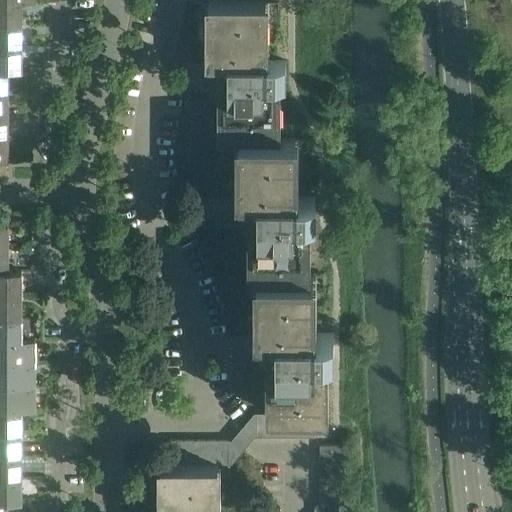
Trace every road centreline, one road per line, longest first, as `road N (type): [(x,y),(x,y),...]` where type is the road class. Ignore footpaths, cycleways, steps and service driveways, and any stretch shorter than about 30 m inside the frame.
road 1 (secondary): [(449,0),(479,511)]
road 2 (residential): [(76,192),(106,327),(103,511)]
road 3 (residential): [(118,0),(76,192)]
